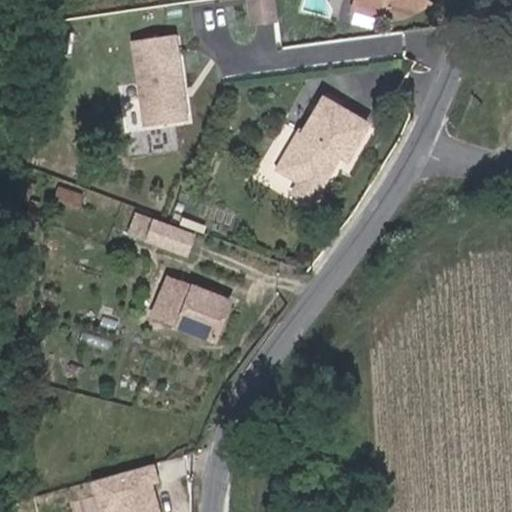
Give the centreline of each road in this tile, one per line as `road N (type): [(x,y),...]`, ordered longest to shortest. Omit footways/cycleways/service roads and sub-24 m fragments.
road 1 (unclassified): [(211,511),(211,462),(256,368),(410,167)]
road 2 (unclassified): [(410,167),(478,0)]
